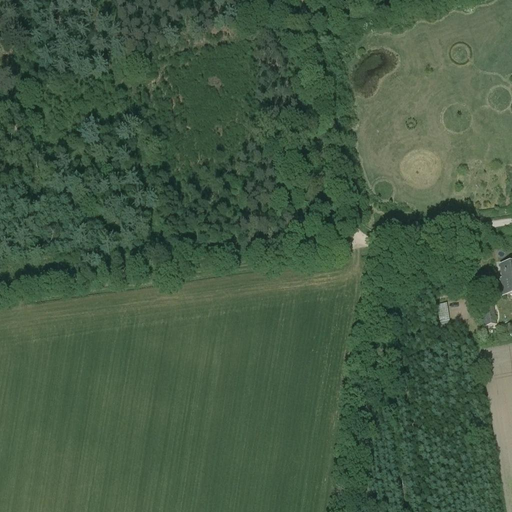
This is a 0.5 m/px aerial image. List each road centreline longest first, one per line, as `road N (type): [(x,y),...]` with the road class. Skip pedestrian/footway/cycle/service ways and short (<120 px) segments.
road 1 (track): [(357,246),(16,296)]
road 2 (unclassified): [(357,246),(299,0)]
road 3 (track): [(357,246),(511,224)]
